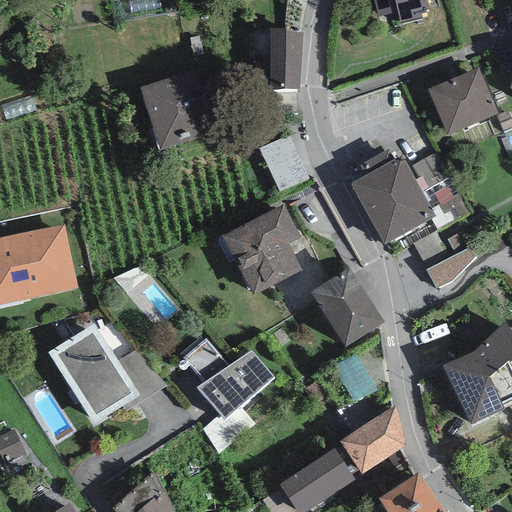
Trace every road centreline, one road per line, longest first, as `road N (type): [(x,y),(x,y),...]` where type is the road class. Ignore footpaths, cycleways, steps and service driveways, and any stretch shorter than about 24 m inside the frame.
road 1 (residential): [(459,511),(415,435),(381,260),(320,143),(310,84),(322,0)]
road 2 (unknown): [(310,84),(392,75),(493,41)]
